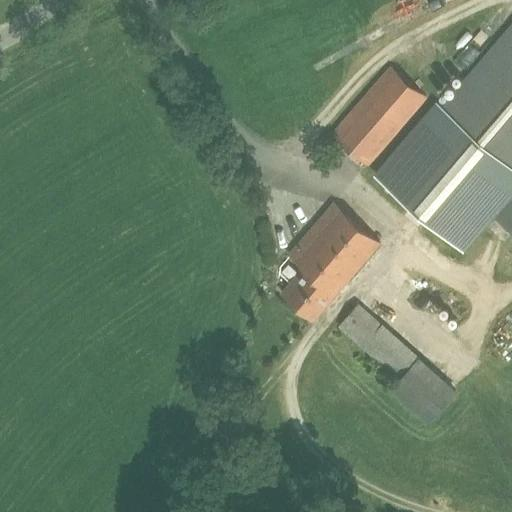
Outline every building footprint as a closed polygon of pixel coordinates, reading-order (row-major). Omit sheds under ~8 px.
[(511,25),(388,175),(464,238),(511,182),(511,25)] [(370,164),(428,97),(392,66),(335,133),(370,164)] [(187,108),(195,102),(188,91),(179,96),(187,108)] [(295,93),(282,109),(294,119),(307,104),(295,93)] [(511,200),(497,218),(511,230),(511,200)] [(313,319),(380,242),(335,202),(290,254),(305,267),(283,292),(313,319)] [(389,307),(399,299),(391,288),(381,295),(389,307)] [(453,338),(459,330),(411,294),(405,302),(415,309),(407,319),(456,358),(465,347),(453,338)] [(367,305),(350,323),(398,366),(416,346),(389,322),(388,324),(367,305)]
